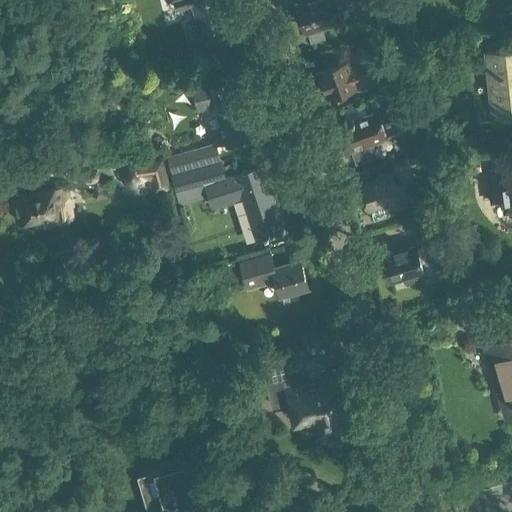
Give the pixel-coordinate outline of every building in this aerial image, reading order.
[(220,0),(174,0),(178,10),(193,6),(198,25),(184,29),(190,50),(231,39),(220,0)] [(310,0),(300,3),(304,17),(302,20),(304,27),(307,29),(308,30),(310,30),(314,41),(327,38),(323,26),(343,21),(339,7),(353,3),(351,0),(310,0)] [(415,17),(399,19),(402,43),(419,41),(415,17)] [(377,80),(372,63),(401,54),(400,49),(396,37),(366,46),(352,50),(356,65),(352,67),(350,62),(320,72),(324,83),(322,86),(325,93),(328,94),(329,97),(330,97),(333,105),(345,101),(342,93),(359,87),(358,86),(377,80)] [(511,50),(487,54),(494,123),(511,121),(510,117),(511,117),(511,50)] [(418,56),(408,69),(421,79),(431,66),(418,56)] [(241,74),(193,87),(200,110),(220,105),(225,126),(223,127),(224,132),(227,131),(230,144),(255,136),(245,98),(248,97),(241,74)] [(411,90),(384,99),(388,114),(404,110),(408,124),(420,120),(411,90)] [(351,151),(353,150),(356,155),(360,157),(373,152),(374,148),(373,143),(388,138),(388,137),(403,132),(397,116),(383,121),(380,113),(343,127),(344,131),(341,134),(341,138),(344,141),(348,141),(351,151)] [(216,145),(169,158),(173,173),(221,161),(216,145)] [(482,155),(465,158),(467,172),(484,169),(482,155)] [(367,199),(370,208),(375,223),(398,216),(396,210),(402,208),(399,199),(407,196),(404,188),(413,185),(409,172),(426,168),(423,156),(388,164),(390,173),(381,176),(383,181),(363,187),(364,188),(363,189),(362,190),(361,191),(360,192),(360,193),(360,194),(361,196),(361,197),(362,198),(363,198),(365,199),(366,199),(367,199)] [(118,185),(124,184),(125,185),(126,186),(128,187),(129,188),(131,189),(133,189),(135,189),(137,189),(138,188),(140,187),(142,186),(143,185),(144,183),(145,182),(145,180),(150,179),(155,195),(168,192),(160,159),(121,168),(119,171),(118,173),(117,177),(117,179),(118,184),(118,185)] [(439,179),(462,177),(461,159),(437,161),(439,179)] [(237,176),(207,186),(214,207),(244,197),(258,239),(256,239),(257,240),(265,237),(266,239),(270,238),(270,236),(286,230),(265,166),(237,175),(237,176)] [(99,168),(78,171),(80,184),(101,181),(99,168)] [(502,169),(488,171),(493,204),(506,203),(507,207),(509,207),(510,216),(511,217),(511,173),(503,175),(502,169)] [(199,171),(173,178),(178,196),(181,195),(181,193),(203,186),(199,171)] [(17,200),(15,204),(16,214),(20,217),(20,221),(37,218),(38,223),(41,223),(44,225),(52,223),(55,220),(58,220),(55,204),(70,202),(67,187),(17,195),(17,200)] [(438,217),(417,222),(421,234),(441,228),(438,217)] [(417,246),(383,256),(386,266),(384,269),(386,277),(390,278),(390,281),(406,277),(407,282),(426,277),(425,274),(431,273),(427,260),(424,250),(419,252),(417,246)] [(300,260),(275,267),(271,253),(241,261),(248,288),(277,280),(282,295),(308,287),(300,260)] [(507,330),(500,306),(482,311),(488,335),(507,330)] [(511,337),(491,344),(499,373),(493,374),(504,411),(511,408),(511,337)] [(345,409),(349,408),(344,389),(340,390),(337,376),(308,383),(301,358),(264,368),(268,384),(285,379),(296,421),(309,418),(319,415),(325,438),(351,432),(345,409)] [(218,497),(224,495),(214,442),(192,448),(201,478),(189,481),(186,471),(187,471),(186,469),(158,478),(163,497),(149,501),(151,511),(198,511),(198,508),(197,508),(196,503),(218,496),(218,497)]
